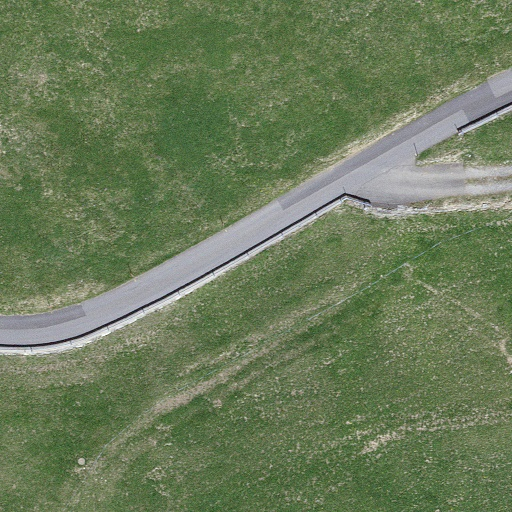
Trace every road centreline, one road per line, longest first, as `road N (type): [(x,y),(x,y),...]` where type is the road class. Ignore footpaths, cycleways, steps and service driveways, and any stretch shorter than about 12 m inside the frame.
road 1 (unclassified): [(511,90),(321,188),(109,312),(55,331),(0,335)]
road 2 (track): [(321,188),(422,194),(511,187)]
